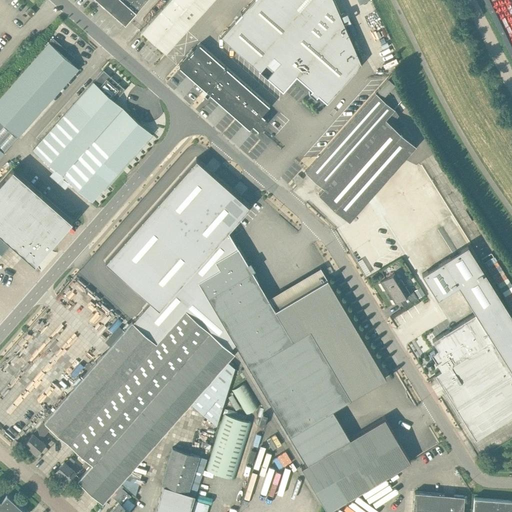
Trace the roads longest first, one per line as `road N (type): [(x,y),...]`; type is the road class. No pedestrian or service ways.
road 1 (unclassified): [(511,483),(488,482),(467,466),(336,251),(192,119)]
road 2 (unclassified): [(0,335),(192,119)]
road 3 (unknown): [(111,48),(26,146),(32,165),(97,225)]
road 4 (unclassified): [(192,119),(57,0)]
